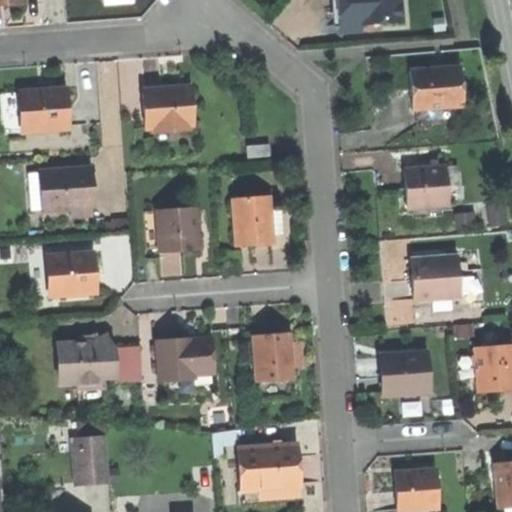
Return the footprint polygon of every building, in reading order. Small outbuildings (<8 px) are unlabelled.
[(345,22),(359,22),(358,0),(344,0),(345,12),(345,22)] [(358,0),(359,22),(403,20),(401,0),(358,0)] [(462,66),(412,68),(413,86),(414,105),(418,105),(461,103),(464,103),(462,66)] [(147,124),(196,121),(193,83),(166,85),(144,87),(147,124)] [(20,88),(22,127),(67,124),(64,85),(43,87),(20,88)] [(4,128),(22,127),(20,88),(1,89),(4,128)] [(461,119),(461,103),(418,105),(418,121),(461,119)] [(247,153),(270,152),(269,142),(246,143),(247,153)] [(47,168),(49,207),(72,205),(92,204),(95,204),(94,183),(93,165),(47,168)] [(408,206),(449,204),(447,165),(406,168),(407,189),(408,206)] [(270,193),(234,196),(237,238),(249,237),(250,242),(273,241),(273,232),(271,208),(270,193)] [(93,213),(92,204),(72,205),(72,214),(93,213)] [(159,246),(159,250),(179,248),(197,247),(194,205),(156,208),(159,246)] [(282,207),(271,208),(273,232),(284,231),(282,207)] [(144,247),(159,246),(156,208),(141,209),(144,247)] [(48,254),(51,292),(97,289),(96,269),(94,250),(48,254)] [(430,256),(412,257),(414,279),(415,299),(461,296),(460,272),(459,263),(459,254),(442,255),(430,256)] [(480,261),(459,263),(460,272),(481,271),(480,261)] [(257,379),(292,378),(291,362),(290,341),(289,335),(279,335),(278,331),(255,332),(257,379)] [(56,342),(58,386),(118,382),(116,350),(109,333),(96,339),(56,342)] [(185,337),(158,339),(160,374),(195,372),(195,367),(212,366),(211,336),(185,337)] [(299,340),(290,341),(291,362),(301,362),(300,351),(299,340)] [(478,371),(479,389),(511,387),(511,345),(477,348),(478,371)] [(121,383),(142,382),(140,347),(119,348),(121,383)] [(383,392),(429,389),(426,351),(381,354),(382,372),(383,392)] [(195,378),(195,372),(160,374),(160,380),(195,378)] [(77,420),(78,436),(106,434),(105,418),(77,420)] [(81,479),(109,477),(106,434),(78,436),(81,479)] [(238,446),(241,487),(298,484),(297,464),(295,442),(238,446)] [(494,463),(498,503),(511,501),(511,461),(509,462),(494,463)] [(399,508),(440,505),(437,467),(396,469),(397,488),(399,508)] [(299,497),(298,484),(241,487),(241,500),(299,497)]
